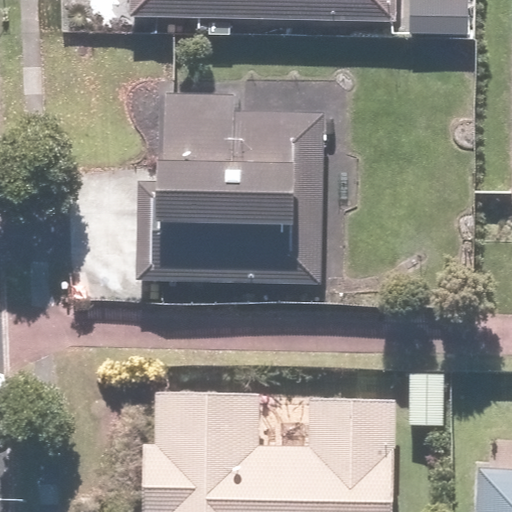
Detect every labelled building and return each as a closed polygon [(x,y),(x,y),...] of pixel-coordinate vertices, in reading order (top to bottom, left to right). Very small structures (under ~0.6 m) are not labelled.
[(136,0),(136,10),(403,17),(403,0),(136,0)] [(452,25),(453,0),(418,0),(418,24),(452,25)] [(196,89),(166,88),(163,179),(145,178),(142,279),(328,285),(335,84),(197,79),(196,89)] [(454,372),(417,370),(415,423),(451,425),(454,372)] [(402,511),(407,395),(318,391),(316,442),(266,440),(269,389),(168,384),(166,440),(154,440),(150,511),(402,511)] [(511,511),(511,441),(489,440),(486,511),(511,511)]
